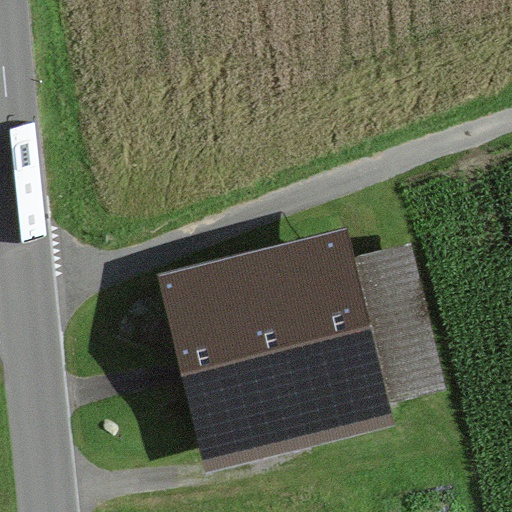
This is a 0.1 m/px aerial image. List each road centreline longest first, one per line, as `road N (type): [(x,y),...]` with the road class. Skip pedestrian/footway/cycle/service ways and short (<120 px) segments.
road 1 (tertiary): [(19,276),(0,19)]
road 2 (tertiary): [(45,511),(19,276)]
